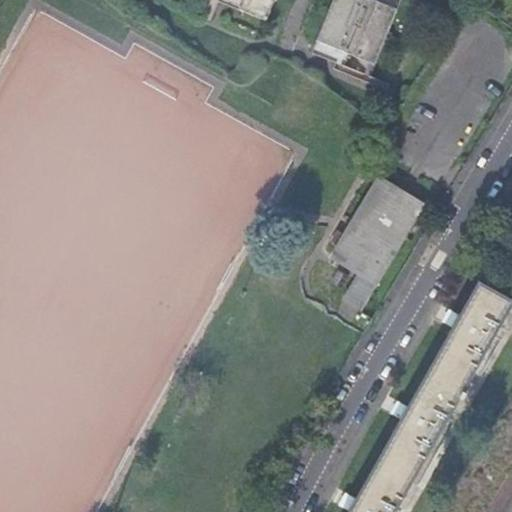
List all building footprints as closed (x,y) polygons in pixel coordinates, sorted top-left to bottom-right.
[(214,0),(214,2),(206,21),(213,24),(221,4),(222,0),(214,0)] [(222,0),(221,4),(241,12),(245,0),(222,0)] [(267,23),(277,0),(245,0),(241,12),(267,23)] [(374,0),(338,0),(320,45),(379,68),(401,12),(374,2),(374,0)] [(405,0),(374,0),(374,2),(401,12),(405,0)] [(379,68),(320,45),(316,56),(340,66),(338,73),(364,83),(366,77),(369,77),(374,80),(379,68)] [(374,80),(369,77),(366,77),(364,83),(391,94),(394,87),(374,80)] [(388,188),(365,225),(400,250),(424,209),(388,188)] [(400,250),(365,225),(340,268),(362,281),(347,306),(362,315),(400,250)] [(397,511),(511,309),(511,304),(478,286),(470,300),(399,427),(349,511),(397,511)]
